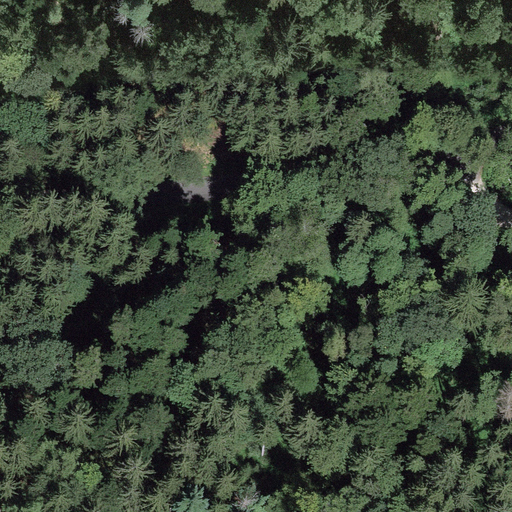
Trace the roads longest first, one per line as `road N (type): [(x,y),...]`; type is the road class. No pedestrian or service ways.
road 1 (unclassified): [(0,206),(342,173),(511,133)]
road 2 (track): [(511,211),(428,157),(447,39)]
